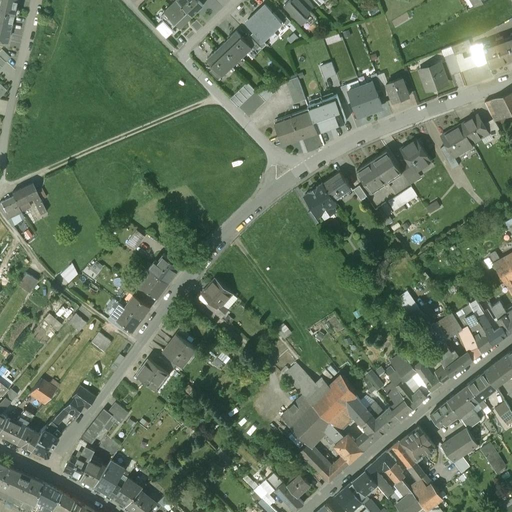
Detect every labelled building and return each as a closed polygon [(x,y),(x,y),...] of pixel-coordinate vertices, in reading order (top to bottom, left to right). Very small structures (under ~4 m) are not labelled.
[(7,40),(15,0),(0,0),(0,38),(6,40),(7,40)] [(163,19),(172,28),(177,24),(180,27),(192,15),(177,0),(174,0),(164,11),(165,12),(160,17),(163,20),(163,19)] [(177,0),(192,15),(203,5),(198,0),(177,0)] [(309,10),(299,0),(291,0),(291,1),(290,0),(288,0),(284,5),(302,24),(307,19),(311,23),(317,18),(309,10)] [(308,0),(299,0),(309,10),(314,6),(308,0)] [(274,32),(283,23),(284,22),(274,12),(265,3),(255,12),(274,32)] [(274,12),(284,22),(283,23),(286,25),(291,21),(278,8),(274,12)] [(274,32),(255,12),(245,22),(254,31),(263,42),(264,41),(274,32)] [(166,38),(174,30),(172,28),(163,19),(163,20),(155,27),(166,38)] [(242,57),(252,47),(245,39),(241,35),(236,30),(226,40),(242,57)] [(264,41),(263,42),(254,31),(250,35),(248,33),(248,34),(249,35),(260,46),(262,49),(267,44),(264,41)] [(255,50),(260,46),(249,35),(245,39),(252,47),(255,50)] [(511,36),(483,47),(488,62),(490,68),(511,60),(511,36)] [(232,66),(242,57),(226,40),(216,49),(232,66)] [(456,61),(460,72),(488,62),(483,47),(481,44),(470,48),(473,55),(456,61)] [(10,57),(1,48),(0,49),(0,55),(6,61),(10,57)] [(222,76),(232,66),(216,49),(206,59),(211,64),(214,67),(222,76)] [(451,75),(460,72),(456,61),(453,53),(444,56),(451,75)] [(320,66),(325,78),(336,74),(331,62),(320,66)] [(440,65),(420,72),(426,89),(446,82),(440,65)] [(218,80),(222,76),(214,67),(209,71),(218,80)] [(373,81),(377,92),(383,90),(381,85),(376,73),(371,75),(373,81)] [(294,103),(306,99),(297,76),(286,80),(294,103)] [(402,77),(386,83),(390,94),(393,102),(409,96),(402,77)] [(373,81),(361,85),(371,112),(383,107),(377,92),(373,81)] [(243,86),(251,95),(256,90),(247,82),(243,86)] [(386,83),(381,85),(383,90),(385,96),(390,94),(386,83)] [(266,84),(257,92),(261,97),(269,89),(270,88),(266,84)] [(347,103),(352,101),(348,90),(346,84),(341,86),(347,103)] [(371,112),(361,85),(348,90),(352,101),(358,116),(371,112)] [(239,90),(247,99),(251,95),(243,86),(239,90)] [(269,89),(261,97),(265,101),(273,93),(269,89)] [(239,90),(234,94),(243,103),(247,99),(239,90)] [(494,118),(495,120),(511,113),(511,93),(511,92),(484,101),(494,118)] [(243,103),(234,94),(230,98),(238,107),(243,103)] [(310,110),(317,130),(318,131),(347,120),(337,94),(308,104),(310,110)] [(282,143),(317,130),(310,110),(274,123),(282,143)] [(461,124),(472,143),(488,133),(483,124),(477,115),(461,124)] [(483,124),(488,133),(490,136),(500,130),(495,120),(494,118),(483,124)] [(461,124),(441,136),(447,146),(452,154),(453,154),(472,143),(461,124)] [(409,162),(415,171),(416,171),(431,161),(416,139),(408,144),(409,146),(402,151),(409,162)] [(452,154),(447,146),(441,149),(452,169),(459,165),(453,154),(452,154)] [(356,170),(371,192),(401,172),(399,168),(387,149),(356,170)] [(409,162),(404,165),(414,180),(420,176),(416,171),(415,171),(409,162)] [(399,168),(401,172),(409,183),(414,180),(404,165),(399,168)] [(323,183),(333,199),(350,187),(340,171),(323,183)] [(14,196),(18,204),(33,197),(42,215),(47,212),(32,182),(12,192),(14,196)] [(303,195),(312,209),(317,216),(318,215),(336,203),(333,199),(323,183),(322,182),(303,195)] [(359,185),(353,189),(360,199),(366,195),(359,185)] [(411,186),(397,195),(403,204),(417,195),(411,186)] [(14,196),(0,203),(0,206),(7,219),(22,212),(18,204),(14,196)] [(436,199),(426,205),(430,212),(440,205),(436,199)] [(381,219),(387,215),(386,214),(392,211),(385,201),(375,208),(381,219)] [(312,209),(307,212),(315,224),(321,220),(318,215),(317,216),(312,209)] [(387,215),(381,219),(386,225),(391,221),(387,215)] [(511,291),(511,217),(506,221),(511,231),(511,252),(493,263),(505,282),(511,289),(511,291)] [(164,253),(152,269),(168,281),(179,265),(164,253)] [(90,267),(97,272),(102,264),(95,259),(90,267)] [(361,262),(360,265),(362,268),(365,268),(368,267),(368,263),(367,261),(363,260),(361,262)] [(71,263),(60,274),(69,282),(78,274),(71,263)] [(150,268),(139,283),(149,290),(157,296),(168,281),(152,269),(150,268)] [(19,284),(31,291),(39,279),(27,272),(19,284)] [(216,278),(202,293),(211,301),(218,307),(221,304),(221,305),(232,292),(216,278)] [(136,281),(133,286),(145,295),(149,290),(139,283),(136,281)] [(134,294),(142,299),(145,295),(133,286),(129,291),(134,294)] [(103,303),(109,293),(102,289),(96,299),(103,303)] [(410,290),(399,295),(408,314),(419,309),(410,290)] [(125,306),(142,318),(151,306),(142,299),(134,294),(125,306)] [(218,307),(211,301),(206,306),(220,318),(227,310),(221,305),(221,304),(218,307)] [(484,312),(491,308),(491,307),(488,302),(486,303),(485,301),(479,305),(484,312)] [(498,319),(506,314),(506,313),(499,302),(491,307),(491,308),(498,319)] [(123,323),(133,330),(142,318),(125,306),(116,317),(116,318),(123,323)] [(474,312),(493,344),(507,334),(502,326),(494,331),(485,315),(484,316),(479,309),(474,312)] [(475,340),(481,352),(493,344),(474,312),(466,317),(474,330),(478,328),(483,336),(475,340)] [(120,328),(123,323),(116,318),(116,317),(111,313),(107,318),(120,328)] [(502,326),(507,334),(511,330),(511,318),(510,320),(506,314),(498,319),(502,326)] [(86,324),(75,315),(67,323),(79,332),(86,324)] [(440,328),(447,338),(458,330),(461,328),(462,327),(455,317),(440,328)] [(284,337),(291,331),(284,322),(276,328),(284,337)] [(467,352),(472,359),(482,352),(481,352),(475,340),(467,324),(462,327),(461,328),(458,330),(468,351),(467,352)] [(440,360),(450,353),(443,341),(447,338),(440,328),(426,338),(433,348),(435,352),(440,360)] [(100,333),(92,342),(105,352),(112,342),(100,333)] [(167,353),(178,362),(183,365),(197,348),(177,333),(164,351),(167,353)] [(421,357),(433,348),(426,338),(405,354),(410,360),(410,361),(412,364),(421,357)] [(266,353),(274,361),(285,349),(276,342),(266,353)] [(403,381),(403,382),(417,370),(412,364),(410,361),(410,360),(405,354),(403,352),(390,362),(397,370),(388,377),(393,383),(395,387),(403,381)] [(459,357),(464,365),(472,359),(467,352),(459,357)] [(485,370),(493,383),(500,378),(507,373),(509,375),(511,372),(511,356),(509,352),(485,370)] [(120,353),(109,368),(114,371),(125,357),(120,353)] [(163,358),(174,368),(178,362),(167,353),(163,358)] [(444,367),(450,375),(464,365),(459,357),(455,360),(450,353),(440,360),(444,367)] [(136,373),(158,390),(158,389),(156,387),(167,372),(170,374),(170,373),(158,364),(148,357),(136,373)] [(417,370),(432,390),(446,379),(440,370),(436,373),(435,372),(433,373),(421,357),(412,364),(417,370)] [(158,364),(170,373),(174,368),(163,358),(158,364)] [(440,370),(446,379),(450,375),(444,367),(440,370)] [(312,404),(329,387),(321,378),(316,382),(304,370),(292,382),(303,394),(312,404)] [(467,384),(479,400),(496,387),(493,383),(485,370),(467,384)] [(364,379),(367,384),(370,382),(375,388),(376,389),(383,383),(373,373),(364,379)] [(338,430),(343,436),(347,433),(347,432),(341,423),(352,413),(355,417),(366,407),(361,402),(355,394),(356,393),(342,374),(329,387),(312,404),(329,420),(338,430)] [(42,378),(30,392),(45,403),(59,385),(54,381),(51,385),(42,378)] [(510,395),(500,378),(493,383),(496,387),(504,399),(510,395)] [(405,399),(413,407),(426,395),(420,388),(414,394),(403,382),(403,381),(395,387),(405,399)] [(371,391),(375,388),(370,382),(367,384),(366,385),(371,391)] [(390,407),(400,418),(413,407),(405,399),(395,387),(393,383),(384,389),(395,403),(390,406),(390,407)] [(459,416),(467,428),(468,429),(480,420),(477,414),(471,407),(479,400),(467,384),(447,400),(457,412),(458,414),(459,415),(459,416)] [(57,415),(52,421),(56,425),(70,410),(79,415),(85,405),(89,407),(97,396),(81,386),(73,396),(74,397),(64,407),(57,415)] [(329,481),(347,464),(341,456),(329,467),(310,447),(326,431),(331,437),(338,430),(329,420),(312,404),(303,394),(281,416),(299,434),(298,435),(307,443),(300,451),(329,481)] [(5,395),(0,401),(0,405),(5,408),(12,401),(5,395)] [(108,410),(112,413),(120,403),(116,400),(108,410)] [(446,425),(458,414),(457,412),(447,400),(430,414),(439,425),(443,421),(446,425)] [(374,401),(366,407),(375,418),(385,431),(400,418),(390,407),(384,412),(374,401)] [(510,409),(505,402),(495,408),(500,416),(510,409)] [(117,417),(117,418),(122,421),(130,411),(120,403),(112,413),(117,417)] [(43,413),(52,421),(57,415),(49,407),(43,413)] [(105,407),(82,435),(91,442),(104,425),(109,429),(117,418),(117,417),(112,413),(108,410),(105,407)] [(375,418),(366,407),(355,417),(367,431),(375,439),(385,431),(375,418)] [(7,415),(7,417),(0,429),(0,433),(15,441),(24,425),(34,414),(25,409),(16,420),(7,415)] [(493,415),(495,413),(494,411),(492,413),(489,409),(484,412),(489,420),(494,416),(493,415)] [(236,416),(229,423),(252,445),(259,438),(236,416)] [(34,431),(39,434),(41,431),(43,429),(44,429),(48,425),(41,419),(35,425),(35,428),(36,429),(34,431)] [(34,431),(24,425),(15,441),(30,448),(39,434),(34,431)] [(400,441),(414,460),(425,451),(426,453),(435,447),(430,440),(424,432),(419,426),(400,441)] [(468,466),(461,455),(478,444),(468,429),(467,428),(442,445),(461,472),(468,466)] [(43,429),(41,431),(39,434),(30,448),(44,455),(44,456),(49,454),(48,454),(59,437),(44,429),(43,429)] [(345,452),(341,456),(347,464),(363,449),(347,433),(343,436),(338,430),(331,437),(345,452)] [(369,444),(375,439),(367,431),(358,439),(356,437),(354,439),(363,448),(369,444)] [(79,439),(65,469),(82,478),(86,469),(90,461),(95,451),(96,449),(90,445),(91,442),(82,435),(79,439)] [(489,439),(479,445),(496,471),(506,464),(489,439)] [(410,465),(415,461),(414,460),(400,441),(399,440),(392,446),(408,467),(410,465)] [(386,450),(376,459),(386,470),(396,461),(386,450)] [(365,470),(378,484),(385,492),(391,488),(383,478),(379,474),(386,470),(376,459),(371,464),(365,469),(365,470)] [(416,495),(422,503),(428,511),(434,511),(431,506),(442,497),(415,461),(410,465),(427,487),(416,495)] [(300,472),(303,475),(308,471),(300,462),(295,467),(300,472)] [(41,480),(5,464),(0,474),(0,486),(23,498),(34,503),(38,488),(39,489),(43,481),(41,480)] [(103,473),(95,485),(104,489),(110,479),(114,473),(106,468),(103,473)] [(94,473),(86,469),(82,478),(95,485),(103,473),(97,469),(94,473)] [(354,491),(360,498),(365,494),(367,496),(371,493),(369,491),(378,484),(365,470),(353,481),(359,487),(354,491)] [(266,479),(295,511),(303,504),(296,496),(286,485),(283,481),(283,482),(274,472),(266,479)] [(286,485),(296,496),(310,483),(303,475),(300,472),(286,485)] [(127,477),(120,486),(116,483),(110,492),(124,502),(127,504),(139,489),(142,487),(127,477)] [(401,511),(411,511),(422,503),(416,495),(401,478),(395,482),(406,496),(396,505),(401,511)] [(104,489),(110,492),(116,483),(110,479),(104,489)] [(262,497),(264,499),(267,496),(265,494),(271,488),(263,480),(253,490),(261,498),(262,497)] [(359,487),(353,481),(336,495),(350,511),(362,500),(360,498),(354,491),(359,487)] [(48,511),(61,490),(49,484),(40,500),(47,504),(46,506),(44,505),(42,511),(43,511),(48,511)] [(0,495),(20,505),(23,498),(0,486),(0,495)] [(147,511),(157,502),(139,489),(127,504),(136,511),(147,511)] [(68,495),(61,490),(48,511),(55,511),(56,511),(57,509),(61,511),(65,511),(73,498),(68,495)] [(511,496),(499,502),(503,511),(511,506),(511,496)] [(276,511),(264,499),(262,497),(261,498),(256,502),(265,511),(276,511)] [(80,511),(85,505),(73,498),(65,511),(80,511)] [(364,504),(370,511),(379,511),(380,511),(370,499),(364,504)]
